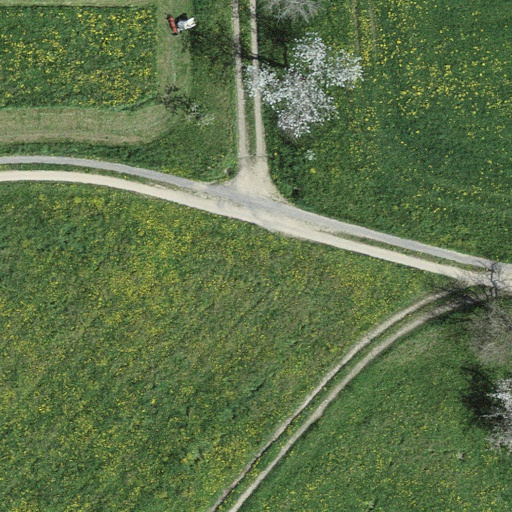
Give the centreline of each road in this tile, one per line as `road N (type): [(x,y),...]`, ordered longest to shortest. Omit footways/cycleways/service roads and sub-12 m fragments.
road 1 (track): [(511,279),(72,176),(0,176)]
road 2 (track): [(222,511),(345,369),(397,326),(506,278)]
road 3 (track): [(238,0),(257,218)]
